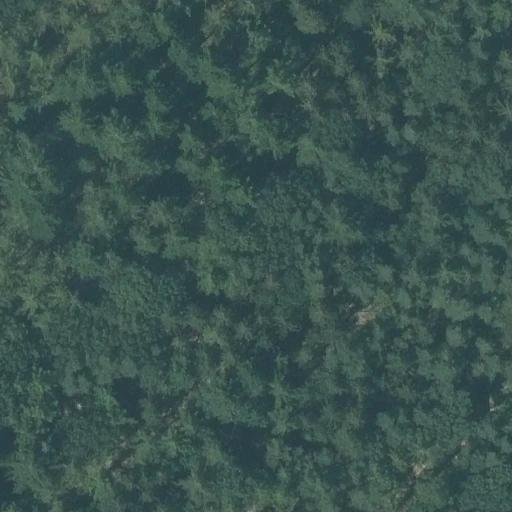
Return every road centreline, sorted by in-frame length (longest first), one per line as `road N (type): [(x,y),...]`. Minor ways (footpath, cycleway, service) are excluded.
road 1 (track): [(0,353),(511,19)]
road 2 (track): [(271,181),(296,273),(278,453),(282,487),(301,511)]
